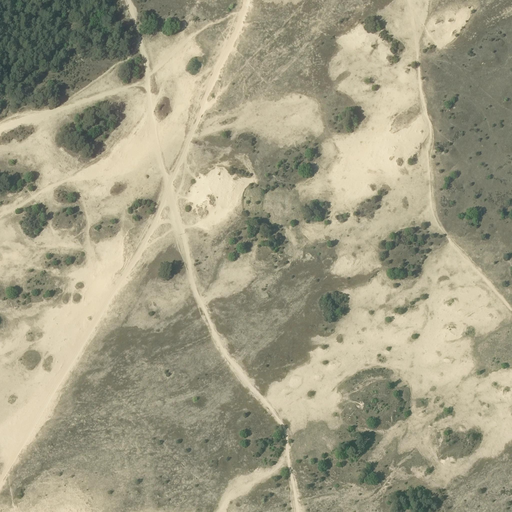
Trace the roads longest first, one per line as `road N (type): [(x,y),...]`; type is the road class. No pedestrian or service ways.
road 1 (track): [(297,511),(283,428),(218,345),(197,290),(144,110),(147,64),(128,0)]
road 2 (track): [(245,0),(156,216),(0,482)]
